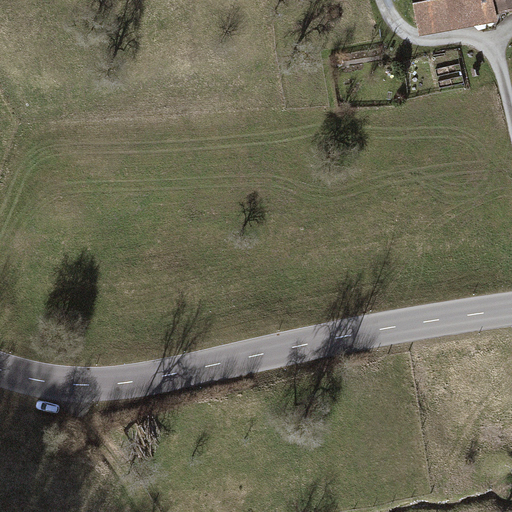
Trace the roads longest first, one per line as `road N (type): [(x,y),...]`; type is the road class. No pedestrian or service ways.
road 1 (secondary): [(0,369),(55,382),(132,382),(511,309)]
road 2 (residential): [(511,126),(488,36),(417,42),(390,20),(384,0)]
